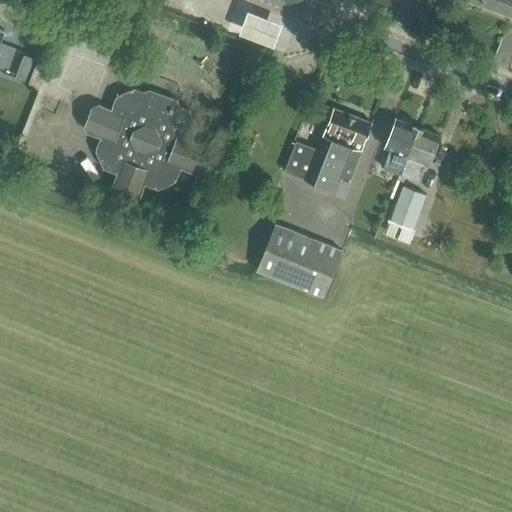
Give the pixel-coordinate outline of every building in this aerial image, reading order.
[(511,16),(511,0),(467,0),(511,16)] [(283,22),(248,9),(243,23),(239,34),(275,46),(278,37),(283,22)] [(289,44),(291,54),(315,51),(313,40),(289,44)] [(210,154),(207,146),(193,141),(199,126),(191,112),(183,109),(179,100),(173,98),(166,102),(161,100),(136,90),(119,97),(113,110),(100,105),(94,108),(87,125),(90,134),(103,139),(97,152),(105,170),(118,175),(114,185),(118,195),(135,202),(141,200),(145,190),(156,195),(176,186),(182,170),(194,175),(203,171),(210,154)] [(309,148),(296,143),(284,172),(298,177),(345,195),(373,123),(335,108),(335,109),(321,104),(316,117),(330,122),(320,149),(310,145),(309,148)] [(384,169),(401,176),(419,128),(397,119),(386,148),(392,150),(384,169)] [(419,128),(401,176),(421,183),(428,164),(430,164),(441,136),(419,128)] [(58,184),(62,173),(24,159),(20,169),(58,184)] [(392,221),(416,229),(428,197),(405,188),(392,221)] [(325,297),(343,250),(275,224),(258,271),(325,297)] [(433,239),(429,248),(438,252),(442,243),(433,239)]
